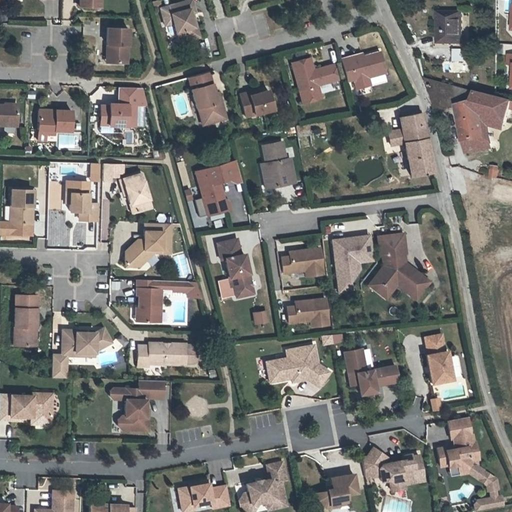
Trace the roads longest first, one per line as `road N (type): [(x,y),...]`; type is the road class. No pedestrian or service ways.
road 1 (residential): [(0,465),(128,468),(312,430),(346,433),(416,419)]
road 2 (unclassified): [(447,202),(489,405),(511,452)]
road 3 (unclassified): [(385,9),(426,102),(447,202)]
road 4 (residential): [(447,202),(282,223)]
road 5 (residential): [(385,9),(242,45)]
